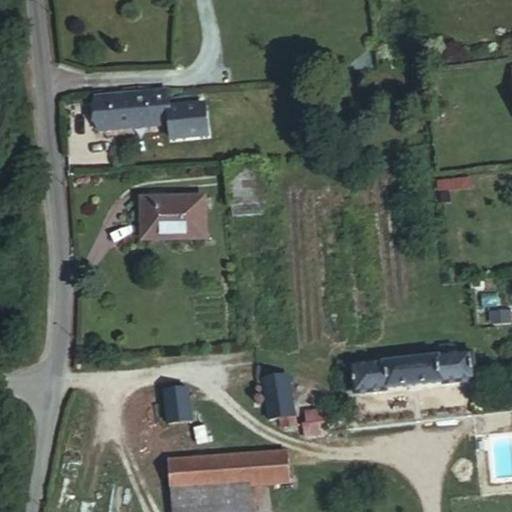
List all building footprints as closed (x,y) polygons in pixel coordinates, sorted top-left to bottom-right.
[(170,92),(96,98),(98,131),(172,126),(172,141),(208,139),(206,108),(171,111),(170,92)] [(224,165),(228,206),(261,202),(258,163),(224,165)] [(142,200),(144,239),(205,237),(203,198),(142,200)] [(437,348),(437,356),(454,354),(453,346),(437,348)] [(454,354),(437,356),(437,359),(385,364),(384,361),(352,366),(354,394),(388,391),(388,387),(443,382),(443,385),(476,381),(473,351),(454,354)] [(270,421),(281,419),(296,418),(291,377),(266,380),(268,399),(270,421)] [(243,401),(268,399),(266,380),(240,383),(243,401)] [(165,392),(170,426),(194,423),(190,389),(165,392)] [(154,427),(170,426),(165,392),(151,394),(154,427)] [(303,414),(307,437),(327,434),(324,422),(323,412),(303,414)] [(296,418),(281,419),(283,430),(298,427),(296,418)] [(170,461),(173,493),(246,488),(290,484),(288,452),(170,461)] [(248,511),(246,488),(173,493),(174,511),(248,511)]
